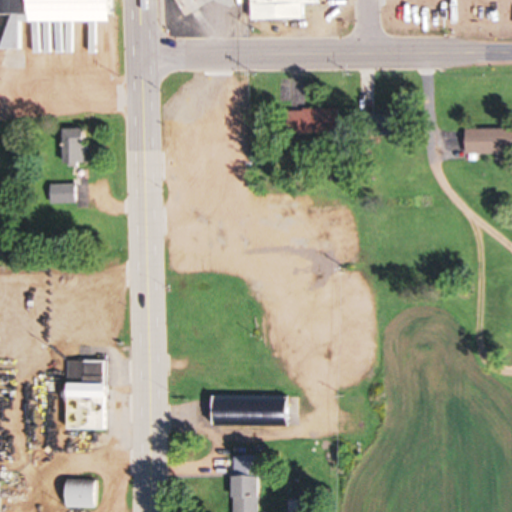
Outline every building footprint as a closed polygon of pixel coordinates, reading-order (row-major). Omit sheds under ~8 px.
[(347,132),(347,107),(300,107),(300,132),(347,132)] [(412,111),(368,112),(369,133),(412,132),(412,111)] [(70,127),(70,162),(93,162),(93,127),(70,127)] [(473,153),(511,153),(511,127),(473,128),(473,153)] [(58,180),(58,202),(83,202),(83,180),(58,180)] [(218,274),(218,234),(176,234),(176,274),(218,274)] [(493,302),(511,302),(511,275),(493,276),(493,302)] [(213,292),(185,292),(185,320),(212,320),(212,312),(224,312),(224,299),(213,299),(213,292)] [(254,377),(254,343),(230,343),(230,377),(254,377)] [(115,427),(115,358),(73,358),(73,427),(115,427)] [(222,423),(298,424),(298,394),(222,394),(222,423)] [(266,511),(267,454),(241,453),(239,511),(266,511)] [(74,477),(74,505),(105,505),(105,477),(74,477)]
